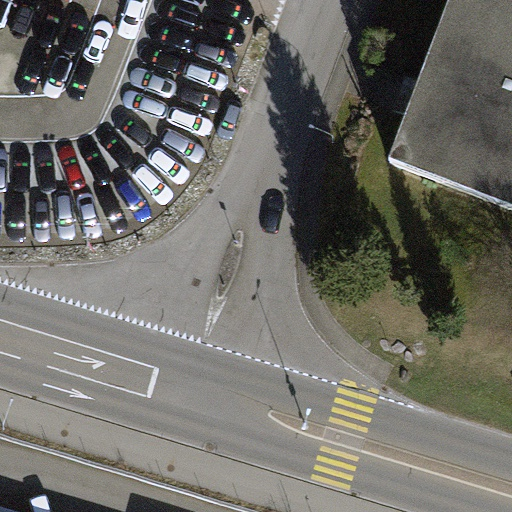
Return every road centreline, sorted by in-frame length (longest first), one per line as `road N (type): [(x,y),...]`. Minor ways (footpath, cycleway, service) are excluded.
road 1 (unclassified): [(338,0),(192,396)]
road 2 (secondary): [(511,493),(192,396)]
road 3 (secondary): [(192,396),(0,335)]
